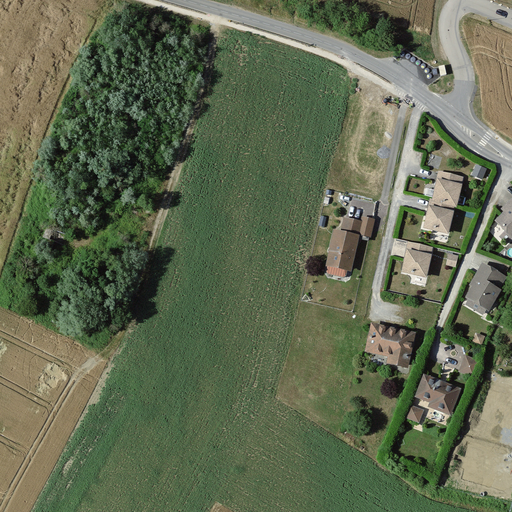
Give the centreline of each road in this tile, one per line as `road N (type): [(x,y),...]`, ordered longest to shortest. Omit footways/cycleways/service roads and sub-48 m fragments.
road 1 (track): [(219,10),(194,119),(139,287),(107,355)]
road 2 (unclassified): [(184,0),(333,45),(449,115)]
